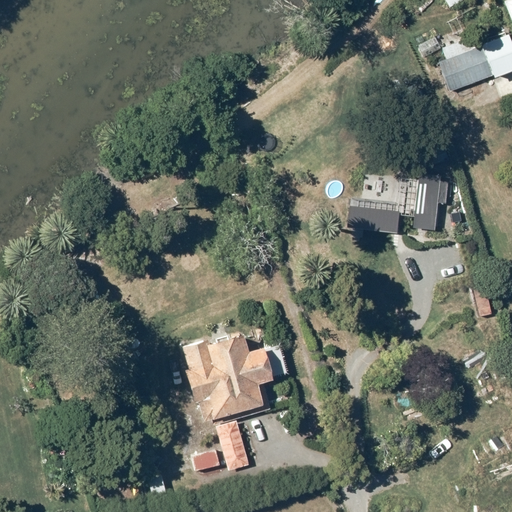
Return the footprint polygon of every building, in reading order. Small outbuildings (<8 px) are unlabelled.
[(511,0),(501,0),(511,29),(511,0)] [(435,55),(448,89),(511,63),(511,56),(501,29),(435,55)] [(445,175),(405,171),(401,203),(412,204),(410,225),(430,227),(433,198),(443,199),(445,175)] [(486,281),(470,285),(477,314),(492,310),(486,281)] [(245,413),(270,407),(269,403),(295,397),(283,340),(242,349),(237,329),(173,343),(185,400),(193,398),(198,423),(216,419),(229,470),(252,465),(239,414),(245,413)] [(216,464),(212,447),(189,453),(193,469),(216,464)] [(164,492),(159,470),(144,474),(150,495),(164,492)]
